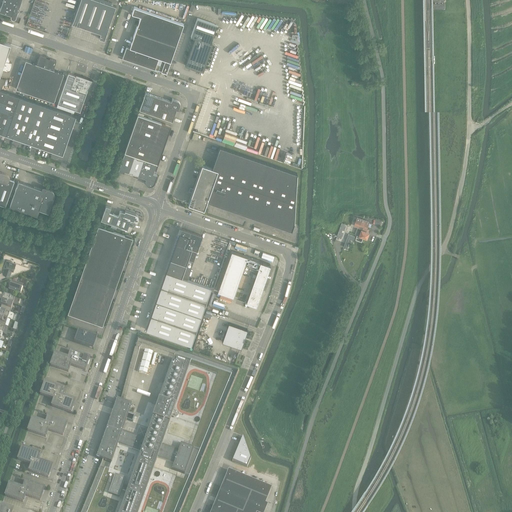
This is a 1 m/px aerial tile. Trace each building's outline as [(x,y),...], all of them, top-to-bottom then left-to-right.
[(3,0),(0,9),(0,11),(11,16),(11,17),(11,18),(11,19),(12,19),(13,20),(14,19),(15,19),(16,19),(16,18),(22,0),(3,0)] [(116,7),(96,0),(80,0),(72,24),(101,34),(99,38),(104,40),(116,7)] [(434,3),(434,9),(445,9),(445,3),(444,3),(444,0),(445,0),(433,0),(434,0),(435,0),(435,3),(434,3)] [(126,46),(122,57),(126,59),(166,73),(167,72),(184,24),(134,7),(132,13),(137,15),(140,16),(130,47),(126,46)] [(217,25),(197,18),(191,37),(195,38),(185,65),(203,72),(213,44),(211,43),(217,25)] [(0,75),(11,45),(0,40),(0,75)] [(54,102),(64,73),(53,70),(56,60),(50,58),(49,57),(48,57),(46,57),(40,55),(37,64),(26,60),(16,89),(54,102)] [(69,73),(58,104),(80,112),(88,89),(93,80),(76,74),(75,75),(69,73)] [(0,89),(0,132),(6,135),(7,133),(19,96),(1,90),(0,89)] [(178,111),(180,106),(180,105),(180,104),(180,103),(180,102),(179,102),(179,101),(178,101),(172,99),(171,102),(145,93),(139,110),(172,122),(176,110),(178,111)] [(7,133),(6,135),(63,155),(76,116),(74,115),(19,96),(7,133)] [(152,162),(159,143),(165,124),(162,123),(138,115),(125,153),(118,170),(124,172),(124,171),(133,174),(132,175),(138,177),(138,176),(146,178),(145,180),(145,181),(146,182),(146,183),(146,184),(147,184),(147,185),(148,185),(149,186),(150,186),(151,186),(152,185),(153,185),(153,184),(154,184),(154,183),(155,183),(155,182),(158,175),(157,174),(157,175),(153,173),(155,169),(156,170),(158,164),(158,163),(157,164),(152,162)] [(294,223),(297,173),(220,146),(212,168),(204,165),(202,164),(193,189),(192,193),(188,204),(204,209),(207,201),(292,230),(294,223)] [(0,204),(5,206),(14,180),(9,178),(10,177),(9,176),(8,175),(7,175),(7,174),(5,174),(4,173),(0,183),(0,204)] [(19,181),(17,186),(10,206),(37,216),(39,209),(48,212),(49,212),(54,196),(54,195),(54,194),(54,193),(54,192),(53,192),(53,191),(52,190),(51,190),(46,188),(46,187),(45,187),(44,186),(43,186),(42,187),(41,189),(19,181)] [(138,219),(138,218),(138,217),(138,216),(137,215),(136,214),(125,211),(125,212),(120,211),(118,216),(109,212),(111,208),(106,206),(101,220),(128,230),(129,225),(134,227),(136,222),(137,223),(138,219)] [(369,222),(357,218),(354,225),(367,230),(369,222)] [(95,322),(118,256),(119,254),(125,257),(132,238),(99,227),(69,313),(95,322)] [(175,245),(170,259),(186,265),(188,260),(192,249),(197,251),(201,242),(201,241),(203,236),(202,235),(182,228),(181,228),(179,233),(175,245)] [(369,233),(360,230),(358,236),(367,239),(369,233)] [(349,234),(344,247),(347,248),(351,239),(353,240),(355,237),(349,234)] [(261,291),(270,264),(231,251),(217,291),(233,297),(246,301),(252,303),(255,304),(256,305),(259,295),(261,291)] [(166,272),(182,277),(186,265),(170,259),(170,260),(166,270),(166,272)] [(15,264),(6,261),(4,268),(5,269),(3,274),(9,276),(11,271),(13,271),(15,264)] [(165,273),(161,286),(206,302),(211,287),(182,277),(166,272),(165,273)] [(9,287),(10,287),(9,289),(20,293),(22,287),(25,288),(28,281),(22,279),(20,284),(12,282),(11,284),(10,284),(9,285),(9,286),(9,287)] [(161,286),(156,301),(201,316),(206,302),(161,286)] [(6,293),(5,296),(4,295),(2,300),(13,304),(15,296),(6,293)] [(13,304),(2,300),(0,305),(1,306),(0,308),(10,311),(13,304)] [(156,301),(151,315),(196,331),(201,316),(156,301)] [(10,311),(0,308),(0,309),(0,316),(8,319),(10,311)] [(147,327),(146,330),(191,345),(196,331),(151,315),(147,327)] [(229,323),(222,342),(240,348),(241,348),(248,329),(229,323)] [(78,330),(75,338),(74,342),(93,349),(94,345),(97,337),(78,330)] [(145,350),(139,372),(147,374),(153,352),(145,350)] [(55,354),(50,366),(68,372),(69,371),(71,366),(85,371),(90,358),(70,352),(68,358),(55,354)] [(163,355),(155,353),(150,367),(158,369),(163,355)] [(120,401),(118,400),(117,400),(115,406),(113,411),(101,445),(96,458),(100,459),(102,460),(103,460),(111,463),(118,445),(140,452),(128,487),(123,485),(126,478),(115,475),(108,493),(119,497),(121,490),(126,492),(119,511),(138,511),(157,458),(174,464),(172,470),(178,472),(185,474),(194,448),(192,448),(181,444),(179,450),(162,444),(171,417),(175,418),(176,419),(177,419),(177,418),(178,418),(178,417),(179,416),(178,415),(178,414),(177,414),(173,413),(190,365),(173,359),(145,438),(123,431),(123,430),(126,420),(133,422),(134,418),(135,416),(128,414),(132,405),(126,403),(121,401),(120,401)] [(60,396),(61,395),(63,389),(45,382),(40,395),(54,399),(51,406),(71,413),(73,407),(75,401),(60,396)] [(45,423),(32,419),(28,431),(46,437),(46,436),(48,431),(63,436),(67,423),(48,417),(45,423)] [(233,459),(232,462),(247,468),(251,459),(243,437),(243,436),(240,443),(239,445),(234,458),(233,459)] [(40,454),(22,447),(18,460),(31,465),(29,471),(48,478),(50,472),(52,466),(38,461),(40,454)] [(264,511),(267,505),(265,504),(271,488),(228,471),(226,476),(228,477),(224,487),(222,487),(218,497),(219,498),(215,508),(213,507),(211,511),(264,511)] [(23,489),(9,484),(5,496),(23,502),(23,501),(25,496),(40,501),(42,494),(44,490),(44,488),(25,482),(23,489)]
